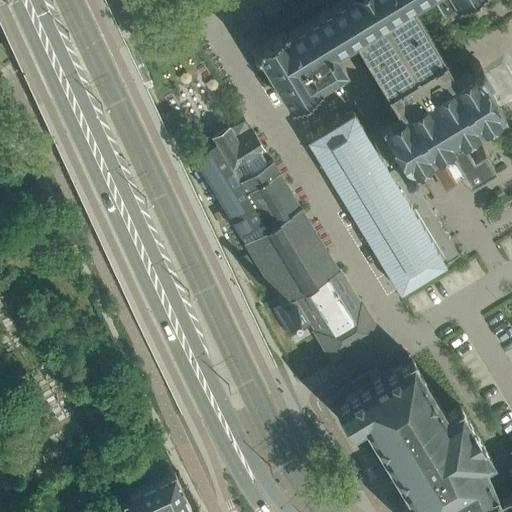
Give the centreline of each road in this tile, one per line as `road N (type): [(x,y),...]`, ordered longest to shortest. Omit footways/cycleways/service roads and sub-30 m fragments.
road 1 (secondary): [(245,465),(31,0)]
road 2 (residential): [(205,22),(404,342)]
road 3 (residential): [(404,342),(511,278)]
